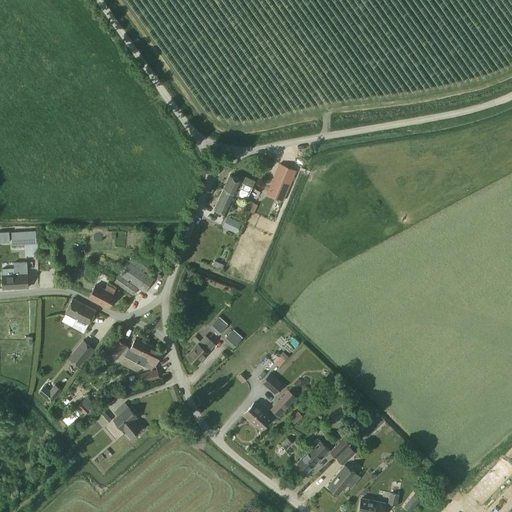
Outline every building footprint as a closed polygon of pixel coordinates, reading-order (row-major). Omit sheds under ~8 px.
[(296,171),(279,164),(266,193),(284,201),(296,171)] [(223,189),(235,195),(235,194),(247,200),(255,181),(244,175),(242,181),(230,175),(223,189)] [(226,214),(235,195),(223,189),(214,209),(226,214)] [(231,219),(227,228),(237,233),(241,223),(231,219)] [(35,231),(12,232),(12,245),(36,243),(35,231)] [(9,232),(0,232),(0,242),(10,242),(9,232)] [(150,269),(131,256),(114,282),(133,295),(138,288),(145,293),(154,279),(147,274),(150,269)] [(3,276),(1,276),(2,288),(27,287),(26,262),(14,263),(14,268),(3,269),(3,276)] [(116,289),(107,284),(104,290),(95,285),(88,297),(108,307),(115,295),(113,294),(116,289)] [(65,312),(77,318),(72,326),(84,332),(96,310),(72,298),(65,312)] [(227,325),(218,317),(210,327),(219,335),(227,325)] [(242,338),(232,330),(224,339),(233,348),(242,338)] [(289,354),(302,343),(291,332),(279,344),(289,354)] [(215,344),(205,335),(186,357),(196,366),(208,353),(208,352),(215,344)] [(124,356),(121,363),(136,370),(145,366),(147,361),(155,365),(162,352),(135,338),(130,349),(128,348),(124,356)] [(95,349),(83,339),(68,358),(79,367),(95,349)] [(275,362),(279,366),(287,357),(283,353),(274,362),(267,356),(261,362),(269,369),(275,362)] [(160,378),(158,369),(138,375),(140,383),(160,378)] [(242,371),(237,376),(243,383),(248,377),(242,371)] [(284,385),(270,372),(261,382),(276,395),(284,385)] [(54,384),(44,396),(51,402),(61,389),(54,384)] [(291,403),(284,396),(271,410),(275,413),(278,416),(291,403)] [(83,402),(78,407),(85,414),(90,409),(92,406),(87,401),(84,403),(83,402)] [(271,418),(254,402),(244,414),(262,429),(271,418)] [(137,417),(125,403),(115,412),(118,416),(113,420),(122,430),(124,429),(131,437),(141,429),(133,420),(137,417)] [(74,408),(62,420),(69,428),(82,416),(74,408)] [(112,419),(104,411),(93,422),(100,430),(112,419)] [(298,411),(291,418),(295,422),(302,415),(298,411)] [(374,414),(369,419),(372,422),(377,417),(374,414)] [(347,446),(336,457),(344,464),(356,452),(355,451),(372,433),(366,428),(351,444),(351,443),(347,446)] [(117,441),(124,452),(133,447),(125,435),(117,441)] [(281,442),(286,447),(292,442),(287,437),(281,442)] [(330,451),(336,457),(347,446),(351,443),(344,437),(330,451)] [(329,448),(320,439),(298,462),(307,471),(329,448)] [(107,449),(103,452),(108,458),(112,455),(107,449)] [(360,477),(355,473),(345,465),(328,486),(338,494),(346,484),(351,488),(360,477)] [(390,493),(388,504),(397,506),(399,495),(390,493)] [(411,511),(419,501),(412,496),(405,506),(411,511)] [(383,511),(385,503),(361,498),(359,511),(360,511),(383,511)] [(440,511),(459,511),(451,503),(440,511)]
